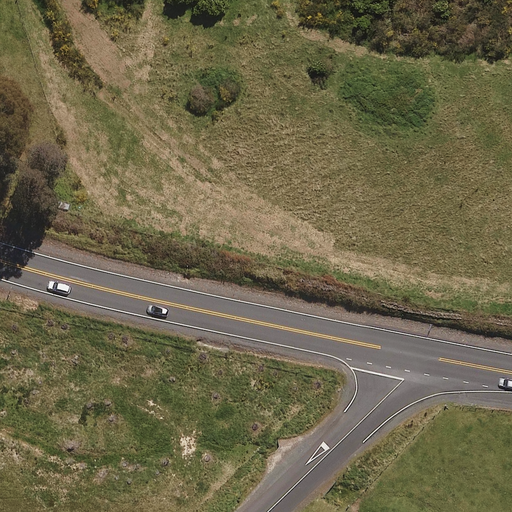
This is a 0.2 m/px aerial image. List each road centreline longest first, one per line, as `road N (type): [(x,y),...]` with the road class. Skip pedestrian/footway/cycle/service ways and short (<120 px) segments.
road 1 (secondary): [(410,353),(0,259)]
road 2 (unclassified): [(267,511),(403,380),(410,353)]
